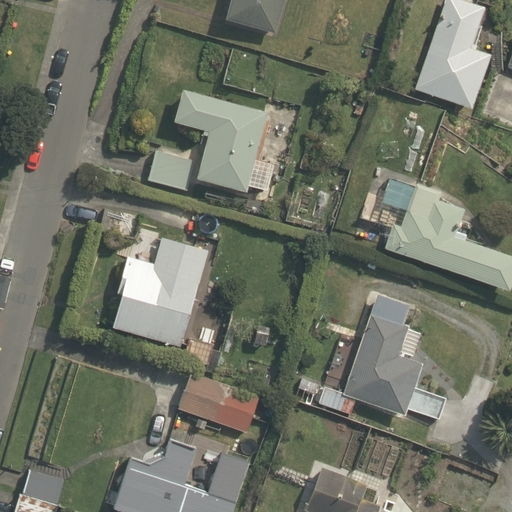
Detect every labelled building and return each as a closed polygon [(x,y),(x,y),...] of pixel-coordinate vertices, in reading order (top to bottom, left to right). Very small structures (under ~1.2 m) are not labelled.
[(230,0),(225,20),(274,34),(283,0),(230,0)] [(469,109),(483,69),(488,55),(483,53),(469,48),(482,9),(456,0),(447,0),(416,90),(469,109)] [(280,64),(240,49),(225,88),(265,103),(280,64)] [(196,180),(246,193),(266,114),(181,92),(173,123),(208,132),(196,180)] [(148,182),(186,192),(194,162),(155,153),(148,182)] [(454,233),(462,210),(436,202),(438,194),(389,178),(381,203),(405,211),(399,227),(391,225),(382,250),(506,291),(511,273),(511,258),(462,241),(464,236),(454,233)] [(197,282),(206,250),(161,237),(152,269),(197,282)] [(113,329),(179,348),(197,283),(125,262),(116,293),(123,295),(113,329)] [(355,399),(438,420),(444,396),(413,389),(420,363),(403,358),(403,355),(413,357),(419,333),(407,330),(408,327),(403,325),(408,303),(369,294),(344,393),(323,388),(319,406),(351,414),(355,399)] [(182,359),(204,365),(201,373),(214,377),(221,353),(209,349),(211,345),(188,338),(182,359)] [(191,374),(178,409),(247,433),(260,398),(191,374)] [(129,457),(111,507),(124,511),(232,511),(250,464),(171,436),(164,456),(149,464),(129,457)] [(375,511),(378,505),(362,498),(367,486),(321,468),(304,511),(307,511),(375,511)] [(33,469),(21,492),(55,509),(67,486),(33,469)]
